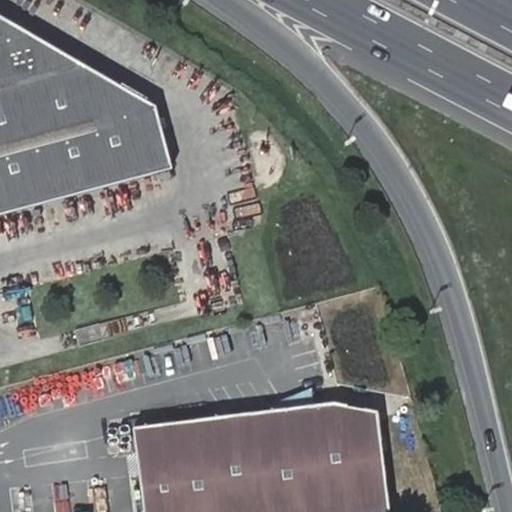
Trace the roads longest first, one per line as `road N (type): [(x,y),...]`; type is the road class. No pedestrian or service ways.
road 1 (motorway): [(212,0),(317,69),(412,184),(466,335),(511,507)]
road 2 (motorway): [(324,0),(511,96)]
